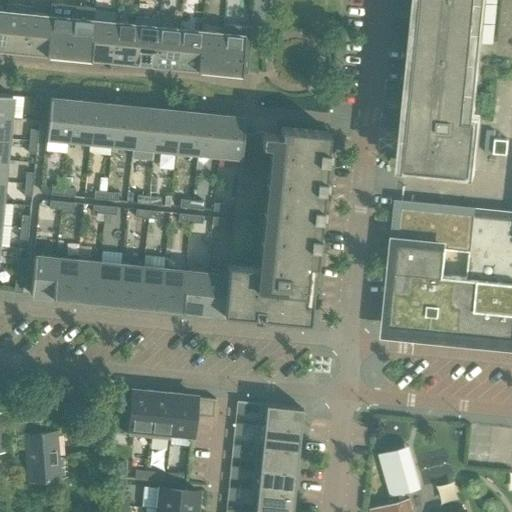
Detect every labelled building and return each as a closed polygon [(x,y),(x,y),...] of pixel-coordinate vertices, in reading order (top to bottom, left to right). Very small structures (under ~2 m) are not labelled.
[(473,117),(484,0),(421,0),(405,165),(470,172),(476,117),(473,117)] [(3,50),(24,52),(29,6),(7,4),(3,50)] [(24,52),(46,54),(50,15),(29,13),(30,6),(29,6),(24,52)] [(46,54),(67,56),(71,17),(50,15),(46,54)] [(67,56),(89,58),(93,20),(71,17),(67,56)] [(110,60),(132,62),(137,17),(136,17),(135,24),(114,22),(110,60)] [(132,62),(154,65),(158,19),(137,17),(132,62)] [(154,65),(175,67),(179,28),(159,26),(160,19),(158,19),(154,65)] [(89,58),(110,60),(114,22),(93,20),(89,58)] [(222,33),(218,71),(241,73),(245,35),(245,27),(223,25),(222,33)] [(175,67),(197,69),(201,30),(179,28),(175,67)] [(197,69),(218,71),(222,33),(201,30),(197,69)] [(0,93),(0,116),(9,117),(11,95),(0,93)] [(32,109),(40,110),(41,98),(33,97),(32,109)] [(45,136),(66,139),(70,101),(49,99),(45,136)] [(66,139),(88,141),(92,103),(70,101),(66,139)] [(88,141),(109,143),(113,105),(92,103),(88,141)] [(109,143),(131,145),(135,107),(113,105),(109,143)] [(131,145),(152,147),(156,109),(135,107),(131,145)] [(152,147),(174,149),(178,112),(156,109),(152,147)] [(174,149),(195,151),(199,114),(178,112),(174,149)] [(195,151),(217,154),(221,116),(199,114),(195,151)] [(0,116),(0,138),(6,139),(9,117),(0,116)] [(217,154),(238,156),(242,118),(221,116),(217,154)] [(238,156),(226,275),(223,313),(309,322),(328,131),(280,126),(279,134),(243,130),(244,118),(242,118),(238,156)] [(30,129),(28,141),(36,142),(38,130),(30,129)] [(495,131),(487,130),(485,152),(493,153),(494,138),(495,131)] [(494,138),(493,153),(509,155),(510,140),(494,138)] [(36,142),(28,141),(27,153),(35,154),(36,142)] [(25,172),(24,184),(32,185),(33,173),(25,172)] [(32,185),(24,184),(23,196),(31,196),(32,185)] [(50,194),(62,195),(62,188),(51,186),(50,194)] [(62,188),(62,195),(74,197),(74,189),(62,188)] [(93,199),(105,200),(106,192),(94,191),(93,199)] [(106,192),(105,200),(117,201),(117,193),(106,192)] [(136,203),(148,204),(148,196),(137,195),(136,203)] [(148,196),(148,204),(160,205),(160,197),(148,196)] [(179,207),(191,208),(191,200),(179,199),(179,207)] [(48,208),(60,209),(61,201),(49,200),(48,208)] [(191,200),(191,208),(203,210),(203,202),(191,200)] [(61,201),(60,209),(72,211),(73,203),(61,201)] [(212,211),(224,212),(225,204),(213,203),(212,211)] [(91,213),(103,214),(104,206),(92,205),(91,213)] [(104,206),(103,214),(115,215),(116,207),(104,206)] [(389,325),(480,334),(488,256),(511,258),(511,217),(401,206),(389,325)] [(134,217),(146,218),(147,210),(135,209),(134,217)] [(147,210),(146,218),(158,219),(159,211),(147,210)] [(177,221),(189,222),(190,214),(178,213),(177,221)] [(190,214),(189,222),(201,223),(202,216),(190,214)] [(21,215),(20,227),(28,228),(29,216),(21,215)] [(224,218),(212,216),(211,224),(223,226),(224,218)] [(28,228),(20,227),(19,239),(27,239),(28,228)] [(29,294),(51,296),(55,258),(33,256),(29,294)] [(511,337),(511,258),(488,256),(480,334),(511,337)] [(15,270),(23,271),(25,258),(17,258),(15,270)] [(51,296),(72,298),(76,260),(55,258),(51,296)] [(72,298),(94,300),(98,262),(76,260),(72,298)] [(94,300),(115,302),(119,265),(98,262),(94,300)] [(115,302),(137,305),(140,267),(119,265),(115,302)] [(137,305),(158,307),(162,269),(140,267),(137,305)] [(158,307),(180,309),(183,271),(162,269),(158,307)] [(180,309),(201,311),(205,273),(183,271),(180,309)] [(201,311),(223,313),(226,275),(205,273),(201,311)] [(14,280),(13,292),(21,293),(22,281),(14,280)] [(127,435),(149,437),(153,392),(132,390),(127,435)] [(149,437),(169,439),(173,394),(153,392),(149,437)] [(173,394),(169,439),(170,440),(170,432),(191,434),(192,417),(193,415),(213,417),(215,399),(173,394)] [(235,414),(243,415),(244,401),(236,400),(235,407),(235,414)] [(255,424),(254,425),(298,430),(300,409),(301,409),(301,407),(260,403),(258,425),(255,424)] [(39,421),(17,422),(13,423),(14,436),(25,435),(28,479),(43,478),(43,480),(67,478),(66,457),(57,458),(56,432),(40,433),(39,421)] [(232,435),(233,435),(241,436),(242,424),(234,423),(232,435)] [(254,425),(252,447),(296,451),(298,430),(254,425)] [(230,457),(231,457),(239,458),(240,445),(232,444),(230,457)] [(255,448),(253,468),(294,473),(296,451),(252,447),(255,448)] [(378,454),(390,496),(391,496),(391,495),(398,493),(400,501),(370,509),(371,511),(466,511),(467,511),(466,511),(412,511),(409,498),(405,499),(403,492),(420,487),(420,486),(419,487),(415,474),(416,473),(415,473),(411,460),(412,460),(412,459),(411,460),(403,462),(400,448),(379,454),(379,453),(378,454)] [(123,477),(125,462),(113,461),(111,476),(123,477)] [(229,466),(229,472),(228,478),(237,479),(238,467),(229,466)] [(253,468),(251,490),(291,494),(294,473),(253,468)] [(134,479),(144,480),(145,471),(135,470),(134,479)] [(145,471),(144,480),(155,481),(156,472),(145,471)] [(174,483),(185,484),(185,475),(175,474),(174,483)] [(159,487),(157,508),(191,511),(194,511),(197,491),(159,487)] [(227,487),(226,500),(234,501),(236,488),(227,487)] [(256,491),(254,511),(253,511),(289,511),(291,494),(251,490),(251,491),(256,491)] [(118,495),(119,506),(128,506),(127,495),(118,495)]
